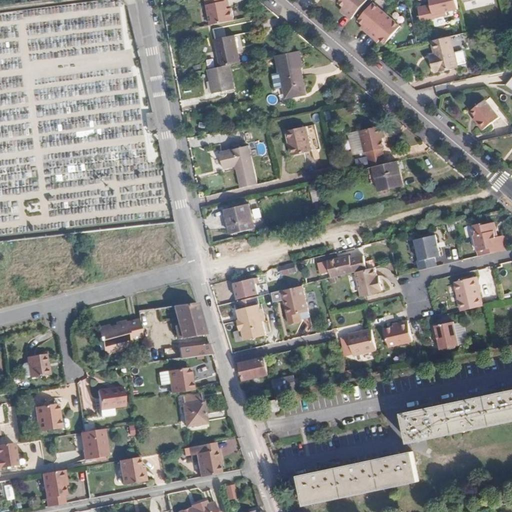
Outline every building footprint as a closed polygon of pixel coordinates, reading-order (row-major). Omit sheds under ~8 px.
[(203,5),(207,21),(231,16),(228,6),(224,7),(222,0),(203,5)] [(348,16),(361,0),(335,0),(345,8),(342,11),(348,16)] [(360,27),(366,33),(384,13),(370,0),(355,19),(362,25),(360,27)] [(446,10),(456,8),(454,0),(426,0),(428,3),(417,6),(420,19),(446,13),(446,10)] [(384,13),(366,33),(372,38),(375,35),(382,42),(398,24),(384,13)] [(433,42),(453,38),(452,34),(433,39),(433,42)] [(222,65),(242,62),(236,35),(217,38),(222,65)] [(431,63),(457,56),(453,38),(433,42),(435,54),(429,56),(431,63)] [(274,55),(281,94),(303,89),(295,51),(274,55)] [(460,71),(457,56),(431,63),(434,77),(460,71)] [(222,65),(209,68),(213,90),(233,87),(229,64),(222,65)] [(474,120),(472,122),(477,129),(494,116),(481,98),(466,110),(474,120)] [(368,152),(371,166),(374,165),(385,163),(381,148),(385,147),(379,126),(360,131),(365,152),(368,152)] [(304,130),(284,134),(290,158),(310,154),(304,130)] [(249,146),(220,153),(224,169),(235,167),(241,187),(258,183),(249,146)] [(403,184),(397,160),(385,163),(374,165),(379,189),(403,184)] [(201,196),(220,192),(217,177),(198,181),(201,196)] [(249,204),(225,209),(231,233),(254,228),(249,204)] [(475,234),(477,242),(495,237),(493,230),(495,230),(493,221),(481,224),(481,222),(476,223),(478,234),(475,234)] [(418,256),(439,251),(436,234),(414,239),(418,256)] [(507,249),(504,235),(495,237),(477,242),(480,255),(507,249)] [(440,254),(439,251),(418,256),(418,259),(416,260),(418,270),(437,265),(435,256),(440,254)] [(355,271),(364,269),(361,256),(349,259),(349,257),(326,263),(330,277),(355,271)] [(294,262),(279,266),(280,272),(295,268),(294,262)] [(376,275),(374,267),(364,269),(355,271),(361,295),(380,291),(379,289),(382,289),(380,279),(377,280),(376,275)] [(454,280),(461,310),(483,305),(476,276),(454,280)] [(254,278),(235,282),(236,289),(235,289),(237,298),(258,293),(254,278)] [(303,284),(282,289),(284,298),(285,298),(286,303),(285,303),(288,314),(300,311),(308,309),(303,284)] [(256,295),(235,300),(240,319),(237,320),(239,329),(242,329),(245,339),(265,334),(262,320),(259,307),(256,295)] [(177,337),(205,334),(199,317),(195,303),(172,306),(177,324),(174,325),(177,337)] [(140,322),(176,317),(172,306),(138,311),(140,322)] [(300,311),(288,314),(289,321),(291,322),(300,320),(301,319),(300,311)] [(141,335),(140,322),(139,316),(126,319),(125,317),(116,320),(117,323),(109,325),(108,322),(97,325),(100,335),(99,335),(100,339),(101,338),(105,353),(124,348),(122,343),(131,341),(130,338),(141,335)] [(452,320),(435,324),(440,347),(458,344),(452,320)] [(411,339),(407,322),(400,324),(393,326),(384,328),(387,345),(411,339)] [(371,331),(350,335),(354,352),(374,348),(371,331)] [(180,357),(211,354),(208,344),(179,348),(180,357)] [(166,359),(180,357),(179,350),(165,352),(166,359)] [(47,353),(28,355),(29,361),(24,362),(22,365),(23,375),(26,377),(31,376),(31,377),(50,374),(47,353)] [(264,356),(240,362),(244,378),(268,373),(264,356)] [(172,392),(193,389),(191,374),(188,374),(186,366),(159,370),(161,384),(170,383),(172,392)] [(273,380),(276,392),(296,388),(293,375),(273,380)] [(124,405),(121,385),(98,389),(101,415),(114,414),(114,406),(124,405)] [(511,386),(407,410),(414,439),(511,417),(511,386)] [(185,425),(205,422),(202,402),(201,403),(199,394),(182,397),(183,404),(182,404),(185,425)] [(276,399),(268,401),(270,409),(278,407),(276,399)] [(55,412),(53,402),(35,405),(38,430),(60,427),(58,412),(55,412)] [(84,431),(99,429),(97,413),(81,416),(84,431)] [(106,455),(102,428),(99,429),(84,431),(79,432),(83,459),(106,455)] [(12,442),(0,444),(0,467),(15,465),(12,442)] [(199,478),(219,475),(217,464),(214,449),(213,442),(189,447),(190,453),(195,452),(199,478)] [(415,449),(303,473),(309,503),(422,478),(415,449)] [(141,467),(139,457),(121,460),(124,483),(143,481),(141,467)] [(48,508),(66,504),(65,496),(67,496),(65,486),(63,480),(67,479),(65,469),(42,473),(48,508)] [(3,491),(12,490),(9,479),(0,480),(0,487),(3,487),(3,491)] [(233,484),(224,486),(226,500),(235,498),(233,484)] [(217,511),(214,501),(207,504),(206,502),(203,501),(196,503),(195,506),(177,511),(217,511)]
